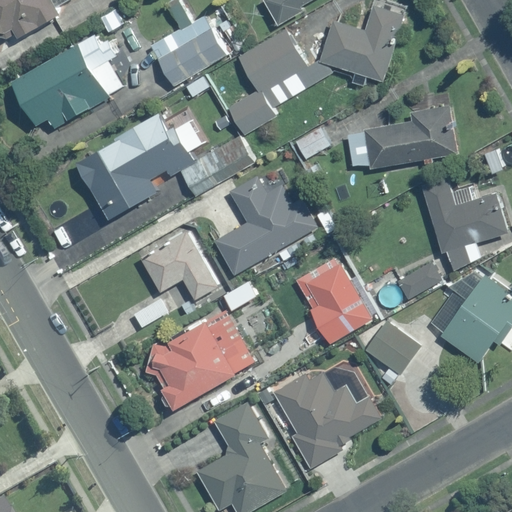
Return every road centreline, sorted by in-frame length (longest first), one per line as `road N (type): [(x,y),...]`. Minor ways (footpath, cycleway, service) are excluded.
road 1 (residential): [(362,511),(511,422),(511,36),(490,0)]
road 2 (residential): [(141,511),(0,267)]
